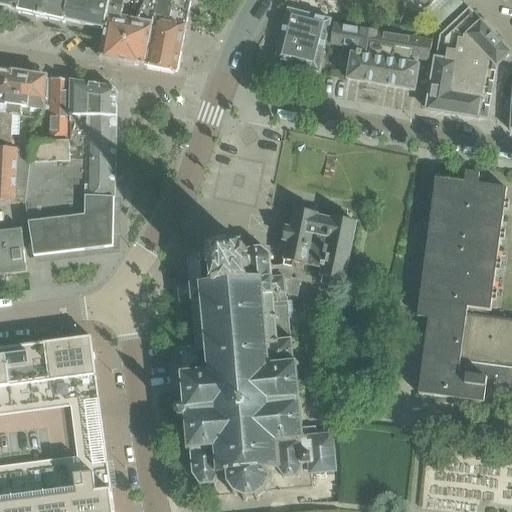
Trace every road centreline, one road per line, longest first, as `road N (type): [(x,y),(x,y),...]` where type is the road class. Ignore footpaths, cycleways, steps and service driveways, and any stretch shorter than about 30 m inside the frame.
road 1 (unclassified): [(511,425),(394,410),(428,133)]
road 2 (tertiary): [(115,294),(181,191),(215,94)]
road 3 (tertiary): [(158,511),(115,294)]
road 4 (residential): [(0,50),(215,94)]
road 5 (residential): [(215,94),(428,133)]
